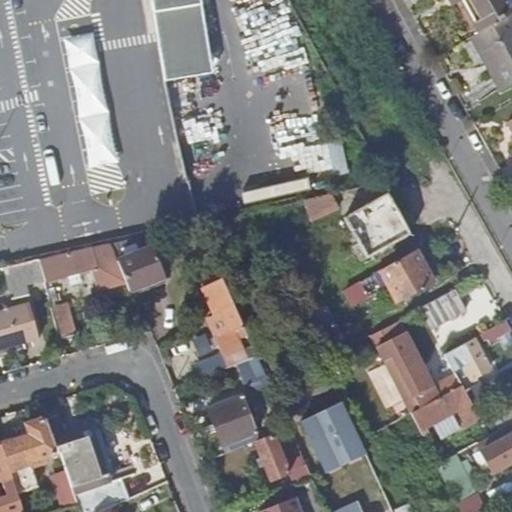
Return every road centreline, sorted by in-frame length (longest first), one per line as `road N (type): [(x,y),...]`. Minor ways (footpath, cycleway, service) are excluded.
road 1 (residential): [(202,511),(140,354),(0,393)]
road 2 (residential): [(511,240),(375,0)]
road 3 (residential): [(511,315),(429,169)]
